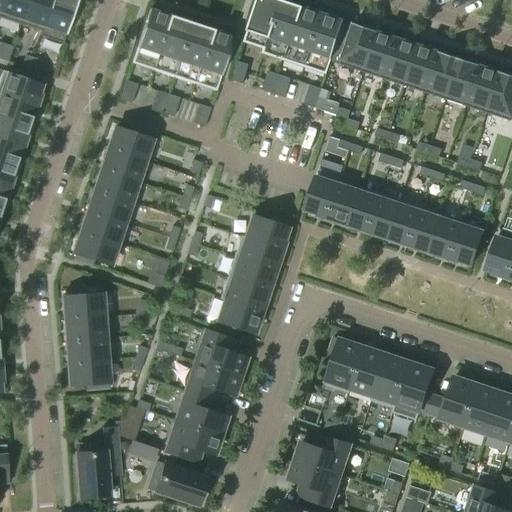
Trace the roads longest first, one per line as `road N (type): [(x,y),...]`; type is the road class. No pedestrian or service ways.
road 1 (residential): [(108,0),(26,249),(44,511)]
road 2 (residential): [(511,365),(307,297),(235,511)]
road 3 (residential): [(395,0),(511,38)]
